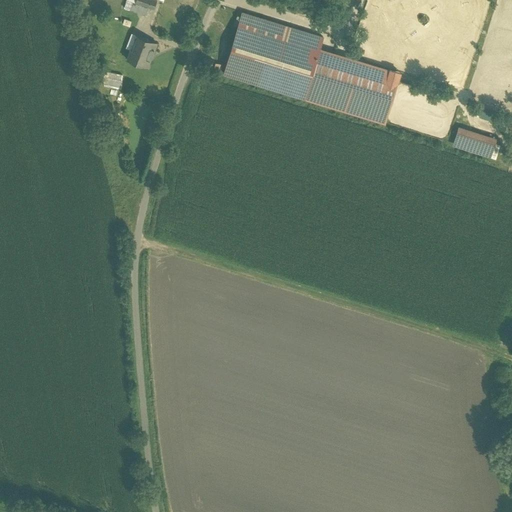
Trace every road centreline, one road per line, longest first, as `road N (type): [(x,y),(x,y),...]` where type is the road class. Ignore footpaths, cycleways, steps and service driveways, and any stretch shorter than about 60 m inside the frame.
road 1 (unclassified): [(217,0),(158,157),(137,246),(156,511)]
road 2 (track): [(511,510),(493,370),(482,352),(137,246)]
road 3 (track): [(340,34),(348,50),(458,85),(469,114)]
